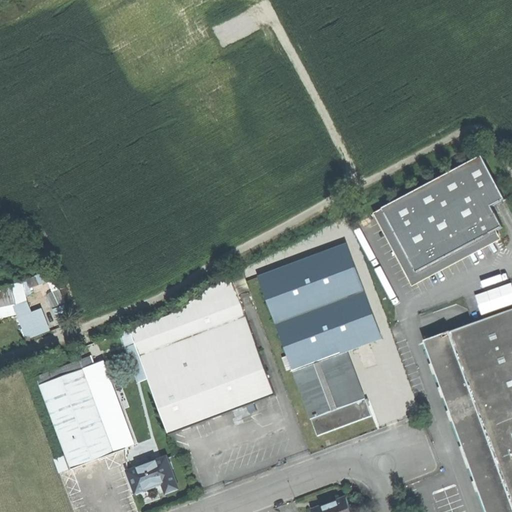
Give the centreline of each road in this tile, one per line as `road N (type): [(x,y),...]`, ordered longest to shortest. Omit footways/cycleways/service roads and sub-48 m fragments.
road 1 (track): [(0,359),(181,286),(467,132),(491,136),(511,167)]
road 2 (unclassified): [(392,511),(371,454),(216,511)]
